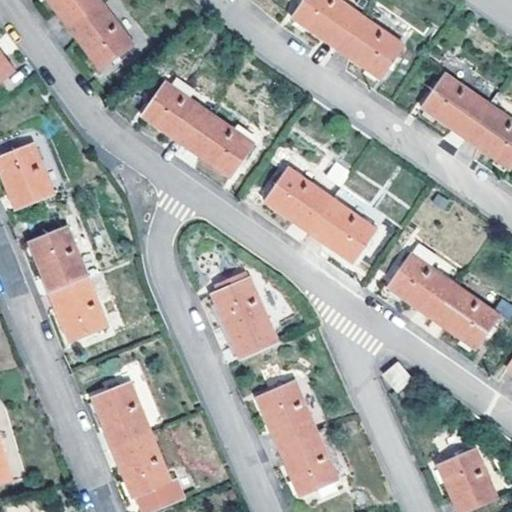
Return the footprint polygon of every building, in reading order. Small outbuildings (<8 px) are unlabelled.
[(46,0),(67,28),(101,3),(99,0),(46,0)] [(334,0),(303,0),(291,19),(334,50),(358,17),(334,0)] [(101,3),(67,28),(99,72),(134,45),(101,3)] [(358,17),(334,50),(378,80),(401,47),(358,17)] [(0,55),(0,82),(13,73),(0,55)] [(444,76),(421,110),(465,141),(488,106),(444,76)] [(161,84),(137,118),(183,149),(206,115),(161,84)] [(511,122),(488,106),(465,141),(508,171),(511,164),(511,122)] [(206,115),(183,149),(227,179),(250,144),(206,115)] [(0,157),(0,175),(14,211),(52,195),(32,145),(0,157)] [(322,179),(338,189),(341,185),(346,178),(330,168),(322,179)] [(262,204),(306,235),(330,200),(285,170),(262,204)] [(363,201),(341,185),(338,189),(330,200),(306,235),(350,265),(374,231),(353,216),(363,201)] [(66,228),(28,243),(47,293),(86,277),(66,228)] [(410,255),(386,290),(430,320),(454,285),(410,255)] [(211,296),(239,359),(277,343),(249,279),(248,279),(245,273),(216,286),(219,292),(211,296)] [(86,277),(47,293),(67,343),(106,328),(86,277)] [(454,285),(430,320),(474,350),(498,315),(454,285)] [(393,394),(410,381),(396,364),(380,378),(393,394)] [(256,398),(277,448),(315,431),(294,382),(256,398)] [(91,399),(111,449),(149,433),(128,384),(91,399)] [(337,480),(315,431),(277,448),(298,496),(316,488),(320,497),(336,490),(332,482),(337,480)] [(169,482),(149,433),(111,449),(131,498),(135,496),(141,511),(147,511),(183,498),(176,480),(169,482)] [(436,466),(456,511),(465,511),(496,498),(473,449),(436,466)] [(0,450),(0,485),(9,483),(0,450)]
